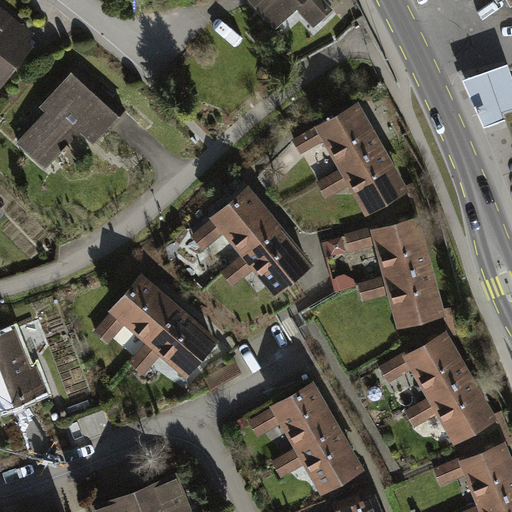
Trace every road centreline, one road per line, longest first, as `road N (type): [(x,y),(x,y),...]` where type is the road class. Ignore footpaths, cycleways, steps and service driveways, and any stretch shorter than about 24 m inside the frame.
road 1 (residential): [(0,288),(114,241),(286,87),(364,34)]
road 2 (secondary): [(392,0),(511,294)]
road 3 (residential): [(242,511),(197,416),(0,491)]
road 4 (residential): [(71,0),(140,46),(214,16)]
